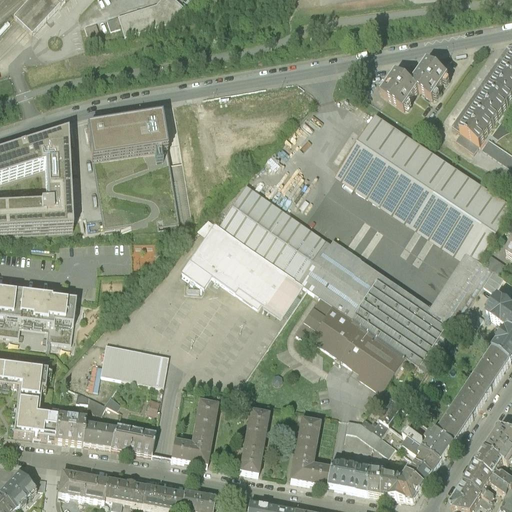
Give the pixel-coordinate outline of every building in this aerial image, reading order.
[(34,0),(14,22),(18,26),(26,33),(33,40),(70,0),(34,0)] [(167,0),(163,5),(124,16),(129,28),(131,36),(174,22),(188,6),(181,0),(167,0)] [(124,16),(113,21),(117,32),(129,28),(124,16)] [(103,24),(90,28),(93,39),(106,36),(103,24)] [(503,77),(511,64),(511,52),(506,53),(452,129),(461,136),(475,117),(489,97),(503,77)] [(511,64),(503,77),(511,82),(511,64)] [(428,66),(411,89),(417,93),(432,103),(449,80),(428,66)] [(402,114),(417,93),(411,89),(396,77),(381,98),(402,114)] [(509,111),(511,106),(511,82),(503,77),(489,97),(509,111)] [(489,97),(475,117),(495,131),(509,111),(489,97)] [(480,151),(495,131),(475,117),(461,136),(461,137),(479,150),(480,151)] [(511,212),(377,121),(336,183),(460,267),(466,259),(478,268),(511,217),(511,212)] [(162,122),(87,135),(103,234),(130,229),(131,234),(158,229),(158,233),(165,232),(166,233),(193,229),(182,164),(176,165),(169,167),(162,122)] [(479,150),(461,137),(455,144),(474,158),(479,150)] [(0,238),(72,235),(68,138),(0,160),(0,238)] [(210,150),(220,183),(237,178),(228,145),(210,150)] [(491,146),(485,154),(511,171),(511,160),(498,151),(491,146)] [(216,234),(296,288),(324,246),(245,192),(216,234)] [(196,241),(202,233),(197,230),(191,238),(196,241)] [(286,324),(306,294),(296,288),(216,234),(212,231),(188,267),(234,298),(237,293),(264,311),(262,313),(279,325),(282,321),(286,324)] [(330,250),(324,246),(296,288),(306,294),(319,303),(332,312),(405,361),(428,377),(454,337),(425,319),(430,312),(332,246),(330,250)] [(480,269),(478,268),(466,259),(460,267),(430,312),(425,319),(454,337),(486,287),(493,278),(480,269)] [(498,270),(485,261),(480,269),(493,278),(498,270)] [(493,298),(504,283),(494,277),(484,292),(493,298)] [(0,322),(74,330),(77,302),(32,297),(0,293),(0,322)] [(307,349),(310,345),(332,312),(319,303),(294,341),(307,349)] [(507,335),(493,355),(511,367),(511,365),(511,313),(499,305),(488,322),(507,335)] [(380,399),(405,361),(332,312),(310,345),(360,379),(357,383),(380,399)] [(463,323),(478,333),(484,323),(470,313),(463,323)] [(169,364),(106,353),(101,382),(164,393),(169,364)] [(492,398),(511,367),(493,355),(475,386),(492,398)] [(0,385),(10,387),(17,387),(13,436),(27,438),(52,442),(55,418),(37,416),(42,371),(0,366),(0,385)] [(475,386),(457,412),(474,424),(492,398),(475,386)] [(121,410),(111,401),(104,410),(89,402),(88,414),(101,420),(107,411),(117,415),(121,410)] [(160,406),(150,403),(145,419),(157,423),(159,417),(157,417),(160,406)] [(394,405),(381,424),(390,431),(404,412),(394,405)] [(219,409),(200,406),(192,448),(175,445),(172,464),(190,468),(208,471),(216,426),(219,409)] [(457,450),(474,424),(457,412),(439,438),(457,450)] [(271,418),(252,415),(249,430),(243,461),(240,477),(260,480),(271,418)] [(56,446),(83,450),(86,429),(86,423),(59,420),(56,446)] [(383,442),(390,431),(381,424),(379,426),(378,428),(374,425),(373,428),(366,423),(363,427),(383,442)] [(311,490),(327,493),(330,474),(313,471),(320,429),(301,425),(299,438),(291,486),(311,490)] [(397,452),(383,442),(363,427),(348,425),(346,437),(357,439),(390,462),(397,452)] [(83,450),(111,454),(117,433),(86,429),(83,450)] [(151,461),(156,440),(117,433),(111,454),(151,461)] [(444,468),(457,450),(439,438),(436,441),(434,440),(429,447),(410,434),(405,441),(410,445),(444,468)] [(511,465),(511,439),(500,434),(485,457),(503,469),(507,472),(511,465)] [(423,462),(419,468),(436,480),(444,468),(410,445),(405,452),(419,462),(420,460),(423,462)] [(496,479),(503,469),(485,457),(474,472),(492,484),(496,479)] [(412,474),(409,478),(428,492),(436,480),(419,468),(414,476),(412,474)] [(330,471),(330,474),(327,493),(330,493),(372,501),(374,475),(340,470),(339,473),(334,472),(330,471)] [(483,498),(488,490),(492,484),(474,472),(463,489),(480,501),(483,498)] [(27,474),(20,481),(35,495),(45,497),(46,485),(37,483),(27,474)] [(386,477),(374,475),(372,501),(385,503),(386,481),(386,477)] [(104,508),(105,504),(108,485),(62,477),(58,499),(104,508)] [(405,484),(386,481),(385,503),(416,509),(428,492),(409,478),(405,484)] [(18,479),(0,497),(0,501),(11,511),(18,511),(35,495),(20,481),(18,479)] [(496,479),(492,484),(488,490),(504,501),(507,502),(511,497),(511,494),(511,485),(502,479),(501,482),(496,479)] [(127,508),(143,511),(147,492),(130,489),(108,485),(105,504),(127,508)] [(473,511),(480,501),(463,489),(450,510),(450,511),(473,511)] [(182,511),(185,499),(147,492),(143,511),(147,511),(182,511)] [(185,497),(185,499),(182,511),(214,511),(217,503),(185,497)] [(485,499),(483,498),(480,501),(489,507),(493,502),(486,497),(485,499)] [(504,501),(499,511),(511,511),(511,497),(507,502),(504,501)] [(11,511),(0,501),(0,511),(11,511)]
